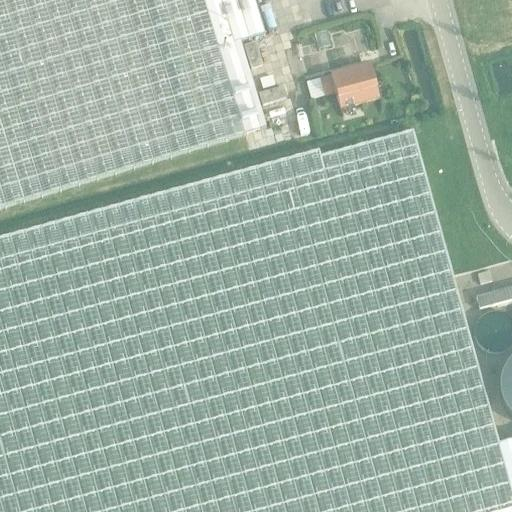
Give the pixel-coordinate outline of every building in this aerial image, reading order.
[(0,0),(0,212),(244,145),(218,49),(203,0),(0,0)] [(263,35),(252,0),(203,0),(218,49),(263,35)] [(326,32),(313,36),(318,51),(330,47),(326,32)] [(254,43),(243,46),(250,69),(261,66),(254,43)] [(238,44),(218,50),(243,137),(265,130),(238,44)] [(377,95),(380,94),(378,85),(375,86),(370,66),(329,76),(330,78),(320,80),(324,97),(334,94),(339,110),(378,100),(377,95)] [(320,80),(306,84),(311,101),(325,98),(324,97),(320,80)] [(282,89),(258,96),(262,107),(285,100),(282,89)] [(0,511),(511,511),(511,494),(499,446),(413,133),(321,159),(319,153),(0,240),(0,511)] [(489,272),(476,276),(479,286),(492,282),(489,272)] [(511,288),(476,298),(480,310),(511,301),(511,288)] [(511,442),(499,446),(511,494),(511,442)]
